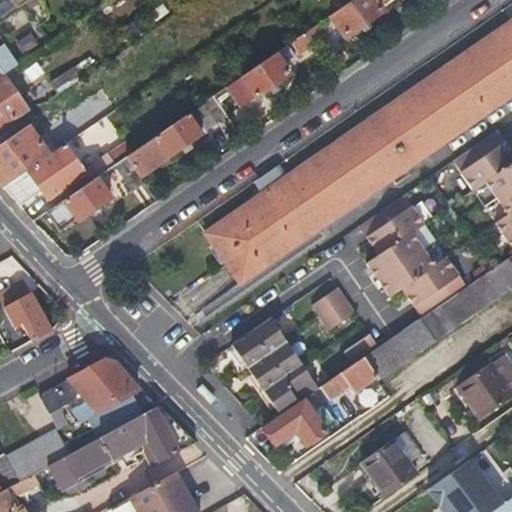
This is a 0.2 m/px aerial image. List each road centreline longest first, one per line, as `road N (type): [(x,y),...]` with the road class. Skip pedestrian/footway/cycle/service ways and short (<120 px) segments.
road 1 (residential): [(482,0),(70,282)]
road 2 (residential): [(284,511),(106,323)]
road 3 (residential): [(0,383),(106,323)]
